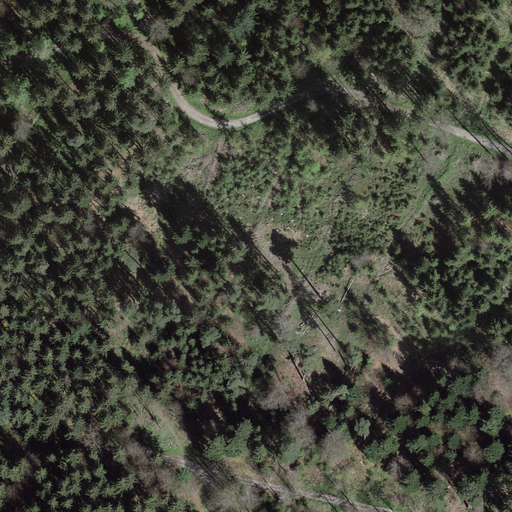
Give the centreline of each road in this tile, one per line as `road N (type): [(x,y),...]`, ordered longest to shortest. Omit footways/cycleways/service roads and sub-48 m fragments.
road 1 (track): [(0,62),(130,36),(150,46),(195,114),(226,124),(327,85),(511,153)]
road 2 (track): [(392,511),(127,451),(0,464)]
